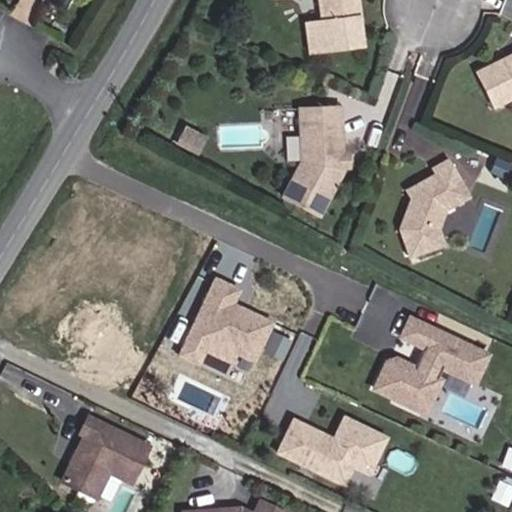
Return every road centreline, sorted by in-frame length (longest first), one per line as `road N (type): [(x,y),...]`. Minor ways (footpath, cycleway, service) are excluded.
road 1 (unknown): [(0,332),(340,511)]
road 2 (tertiary): [(0,246),(108,110)]
road 3 (tertiary): [(108,110),(162,0)]
